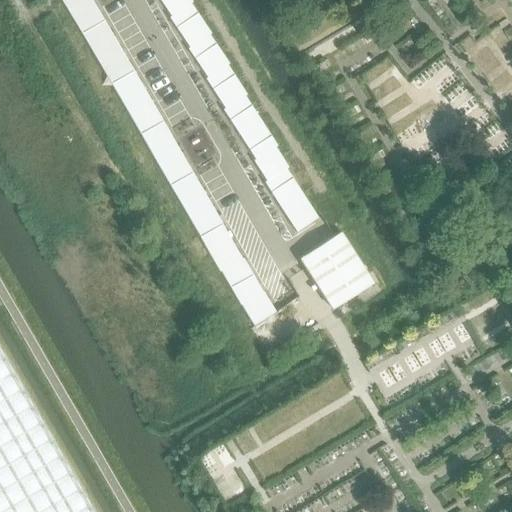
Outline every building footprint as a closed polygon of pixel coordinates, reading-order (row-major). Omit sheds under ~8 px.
[(62,0),(84,36),(104,24),(90,0),(62,0)] [(188,0),(175,0),(165,7),(171,17),(187,7),(190,5),(191,4),(188,0)] [(171,17),(170,18),(176,28),(196,15),(190,5),(187,7),(171,17)] [(196,15),(176,28),(183,38),(203,25),(196,15)] [(104,24),(84,36),(94,53),(114,41),(104,24)] [(203,25),(183,38),(190,48),(204,38),(208,36),(209,34),(203,25)] [(190,48),(188,49),(194,59),(214,45),(208,36),(204,38),(190,48)] [(114,41),(94,53),(103,70),(124,58),(114,41)] [(214,45),(194,59),(201,69),(221,55),(214,45)] [(221,55),(201,69),(207,78),(222,69),(227,65),(221,55)] [(124,58),(103,70),(113,86),(134,74),(124,58)] [(222,69),(206,80),(212,89),(232,76),(226,66),(222,69)] [(134,74),(113,86),(123,103),(144,91),(134,74)] [(232,76),(212,89),(219,99),(239,86),(232,76)] [(239,86),(219,99),(225,109),(240,100),(244,97),(245,96),(239,86)] [(144,91),(123,103),(133,120),(153,108),(144,91)] [(225,109),(223,110),(230,120),(250,107),(244,97),(240,100),(225,109)] [(250,107),(230,120),(236,130),(256,117),(250,107)] [(153,108),(133,120),(143,137),(163,125),(153,108)] [(256,117),(236,130),(243,141),(263,127),(256,117)] [(163,125),(143,137),(152,153),(173,141),(163,125)] [(263,127),(243,141),(249,150),(269,137),(263,127)] [(269,137),(249,150),(256,160),(269,152),(274,148),(276,147),(269,137)] [(173,141),(152,153),(162,170),(183,158),(173,141)] [(256,160),(254,161),(260,171),(280,158),(274,148),(269,152),(256,160)] [(183,158),(162,170),(172,187),(192,175),(183,158)] [(280,158),(260,171),(266,181),(281,172),(285,170),(287,168),(280,158)] [(266,181),(265,183),(271,192),(291,180),(285,170),(281,172),(266,181)] [(192,175),(172,187),(182,204),(202,192),(192,175)] [(291,180),(271,192),(277,202),(297,189),(291,180)] [(297,189),(277,202),(284,213),(304,200),(297,189)] [(202,192),(182,204),(191,220),(212,208),(202,192)] [(304,200),(284,213),(290,223),(310,210),(304,200)] [(212,208),(191,220),(201,237),(222,225),(212,208)] [(310,210),(290,223),(296,232),(311,223),(317,219),(310,210)] [(222,225),(201,237),(211,254),(232,242),(222,225)] [(332,310),(373,283),(341,233),(299,259),(332,310)] [(232,242),(211,254),(221,271),(222,271),(226,268),(241,259),(232,242)] [(226,268),(222,271),(232,287),(252,275),(243,259),(226,268)] [(252,275),(232,287),(241,304),(242,304),(262,292),(255,280),(252,275)] [(262,292),(242,304),(248,315),(269,302),(263,292),(262,292)] [(269,302),(248,315),(254,325),(275,312),(269,302)] [(0,511),(93,511),(71,473),(0,350),(0,511)]
